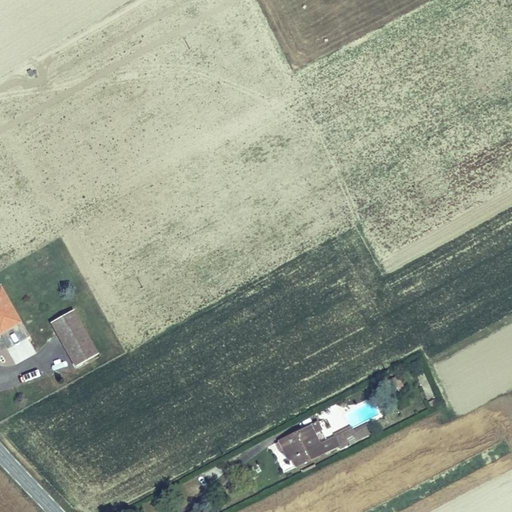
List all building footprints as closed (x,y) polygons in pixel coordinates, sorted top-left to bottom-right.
[(0,331),(19,321),(0,286),(0,331)] [(96,354),(71,311),(49,324),(73,367),(96,354)] [(48,382),(33,387),(39,401),(53,395),(48,382)] [(310,425),(286,436),(291,446),(287,448),(292,458),(296,466),(339,445),(335,437),(315,447),(310,436),(315,434),(310,425)] [(278,441),(287,461),(292,458),(287,448),(291,446),(286,436),(278,441)]
